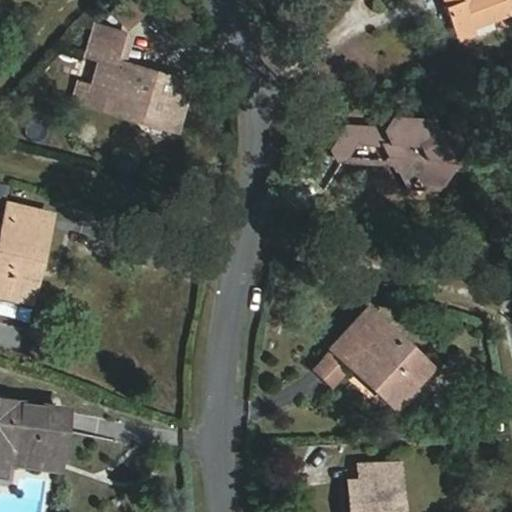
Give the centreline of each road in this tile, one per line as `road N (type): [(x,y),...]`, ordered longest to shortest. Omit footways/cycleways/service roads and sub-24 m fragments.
road 1 (track): [(511,379),(500,310),(254,222),(0,151)]
road 2 (residential): [(232,511),(224,446),(230,318),(259,205),(260,103),(227,0)]
